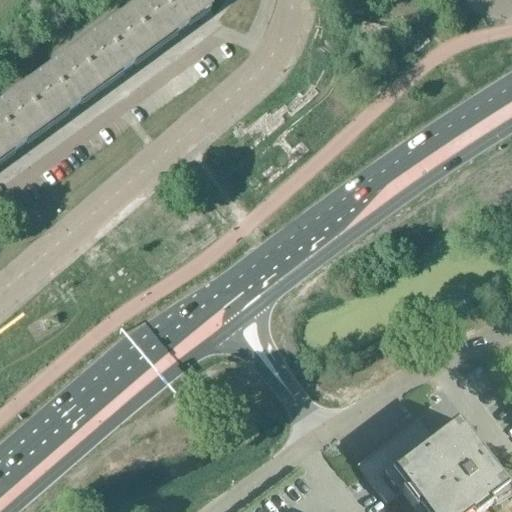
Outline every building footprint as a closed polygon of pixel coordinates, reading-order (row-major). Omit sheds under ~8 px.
[(200,0),(146,0),(127,14),(154,50),(209,11),(200,0)] [(127,14),(73,53),(100,90),(154,50),(127,14)] [(73,53),(19,93),(46,130),(100,90),(73,53)] [(19,93),(0,106),(0,163),(46,130),(19,93)] [(421,419),(355,468),(355,469),(357,468),(385,505),(401,493),(415,511),(418,509),(420,511),(483,511),(492,505),(490,502),(508,488),(457,421),(433,440),(419,421),(422,420),(421,419)]
